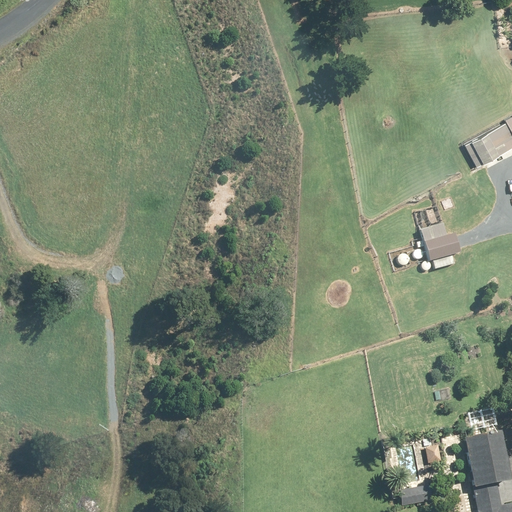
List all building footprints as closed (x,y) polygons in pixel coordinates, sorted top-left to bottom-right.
[(511,147),(511,137),(504,122),(464,145),(476,167),(511,147)] [(418,228),(427,263),(432,262),(434,270),(454,264),(443,221),(418,228)] [(506,465),(510,464),(504,432),(463,439),(471,489),(509,482),(506,465)] [(440,447),(424,448),(425,462),(441,461),(440,447)] [(471,493),(475,511),(474,511),(511,511),(511,504),(499,507),(496,489),(471,493)]
